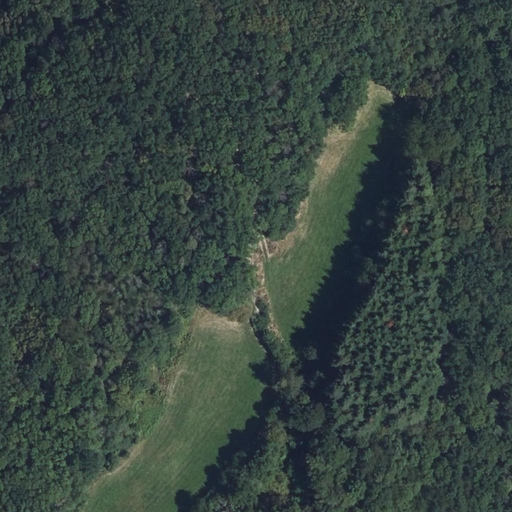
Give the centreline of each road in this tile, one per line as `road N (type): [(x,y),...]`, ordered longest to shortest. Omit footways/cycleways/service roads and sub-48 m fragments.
road 1 (track): [(303,388),(333,297),(462,0)]
road 2 (track): [(0,352),(38,255),(98,164),(152,122)]
road 3 (track): [(152,122),(180,110),(223,116),(245,156),(261,213),(250,287),(257,314)]
